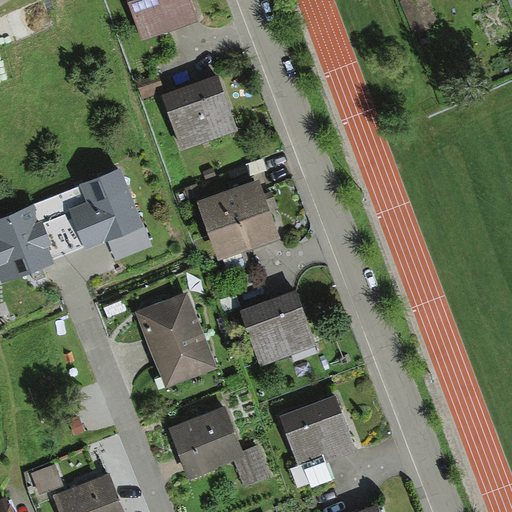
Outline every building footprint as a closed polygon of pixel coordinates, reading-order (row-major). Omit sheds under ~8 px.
[(128,0),(143,41),(201,22),(192,0),(128,0)] [(433,0),(425,0),(406,6),(418,43),(445,34),(433,0)] [(221,74),(160,95),(180,154),(241,133),(221,74)] [(163,92),(158,78),(140,84),(145,98),(163,92)] [(146,229),(124,166),(79,182),(81,186),(49,199),(69,253),(86,248),(87,251),(146,229)] [(260,177),(199,200),(220,261),(283,239),(260,177)] [(69,253),(49,199),(0,218),(0,279),(2,284),(56,263),(54,259),(69,253)] [(297,289),(243,309),(263,365),(319,347),(297,289)] [(167,389),(219,368),(190,290),(136,312),(167,389)] [(340,393),(280,415),(307,488),(335,479),(327,460),(360,448),(340,393)] [(226,406),(169,428),(192,481),(237,462),(246,458),(243,451),(226,406)] [(247,489),(272,479),(259,445),(243,451),(246,458),(237,462),(247,489)] [(58,464),(32,473),(41,496),(66,486),(58,464)] [(126,511),(111,473),(54,496),(60,511),(126,511)] [(0,511),(10,511),(3,497),(0,498),(0,511)] [(384,511),(381,501),(350,511),(384,511)]
